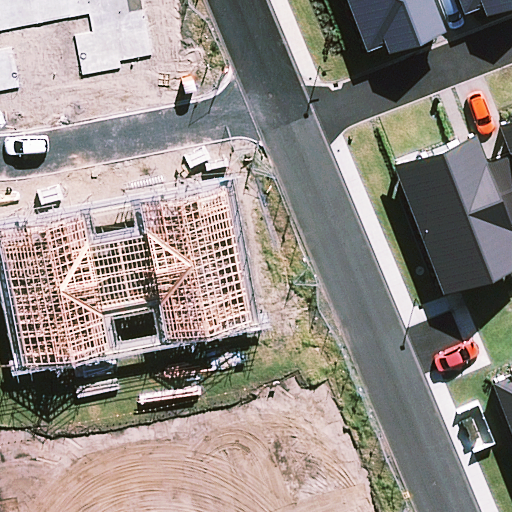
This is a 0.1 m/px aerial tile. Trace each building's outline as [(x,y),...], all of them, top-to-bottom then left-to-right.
[(341,0),(361,53),(380,46),(384,57),(442,35),(428,0),(341,0)] [(511,0),(454,0),(460,15),(477,8),(481,19),(511,7),(511,0)] [(511,120),(494,127),(506,157),(511,173),(511,120)] [(472,135),(389,166),(440,298),(511,270),(511,240),(507,228),(483,165),(472,135)] [(511,173),(506,157),(483,165),(507,228),(511,226),(511,173)] [(504,379),(487,386),(511,451),(511,371),(502,375),(504,379)]
